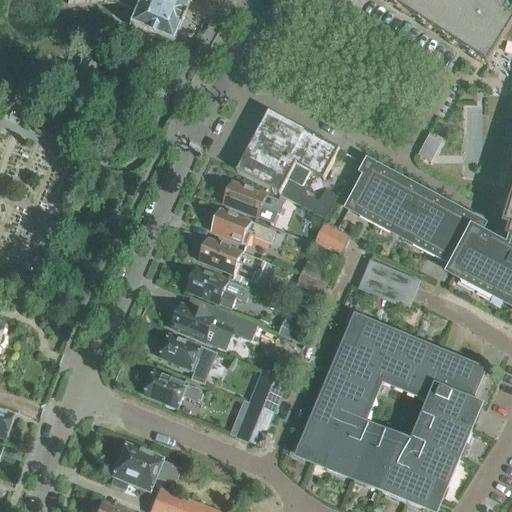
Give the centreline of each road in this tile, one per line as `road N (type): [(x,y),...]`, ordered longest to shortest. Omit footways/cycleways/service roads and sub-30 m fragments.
road 1 (unclassified): [(79,396),(162,207),(268,0)]
road 2 (residential): [(79,396),(263,476),(291,500)]
road 3 (unclassified): [(42,511),(79,396)]
